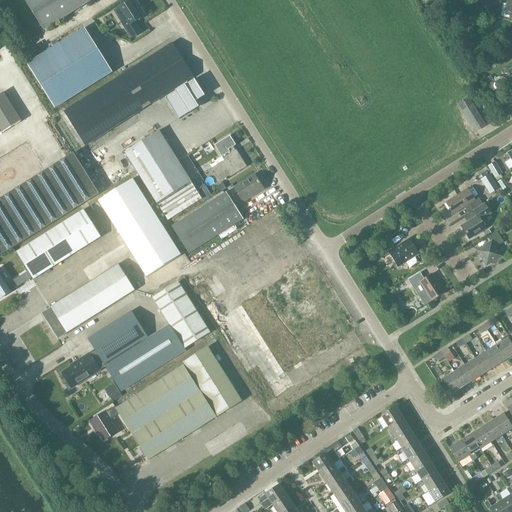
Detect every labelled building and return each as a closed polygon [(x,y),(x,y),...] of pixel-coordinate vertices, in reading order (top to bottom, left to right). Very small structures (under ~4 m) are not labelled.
[(23,0),(44,31),(91,0),(23,0)] [(136,0),(132,0),(114,12),(131,39),(141,32),(135,22),(146,15),(136,0)] [(511,0),(507,0),(503,17),(511,19),(511,0)] [(55,110),(113,74),(85,28),(51,50),(27,64),(55,110)] [(192,77),(182,60),(171,43),(120,75),(95,91),(63,111),(85,145),(192,77)] [(0,58),(4,64),(12,59),(2,44),(0,45),(0,58)] [(165,98),(178,119),(189,113),(198,107),(195,102),(204,96),(194,79),(185,85),(184,85),(175,91),(165,98)] [(0,130),(1,132),(2,134),(20,123),(2,94),(0,94),(0,130)] [(475,132),(486,126),(468,97),(457,104),(475,132)] [(201,199),(191,182),(159,130),(124,153),(156,204),(157,203),(168,220),(201,199)] [(246,167),(233,147),(236,145),(230,136),(215,145),(224,161),(212,168),(221,182),(246,167)] [(14,167),(34,158),(33,156),(27,158),(25,152),(30,150),(28,143),(3,153),(10,171),(15,169),(14,167)] [(0,254),(97,195),(77,161),(72,154),(0,197),(0,254)] [(494,162),(487,166),(495,178),(502,174),(494,162)] [(242,202),(255,193),(262,189),(253,175),(233,188),(242,202)] [(489,175),(480,180),(489,194),(498,188),(489,175)] [(98,201),(146,276),(180,255),(132,179),(98,201)] [(472,211),(482,204),(478,198),(474,200),(467,189),(446,203),(453,215),(464,207),(468,213),(472,211)] [(243,219),(237,209),(226,192),(171,227),(189,254),(243,219)] [(484,203),(482,204),(472,211),(476,217),(461,226),(469,239),(486,229),(480,220),(490,214),(484,203)] [(100,237),(83,210),(16,252),(27,271),(31,277),(32,279),(100,237)] [(261,228),(219,255),(262,322),(304,296),(261,228)] [(495,247),(503,242),(496,231),(487,237),(490,242),(476,251),(486,266),(501,256),(495,247)] [(413,256),(417,254),(408,241),(395,249),(391,243),(379,250),(383,257),(390,253),(398,266),(405,261),(408,265),(409,266),(411,266),(412,265),(415,263),(416,262),(416,260),(413,256)] [(134,290),(132,286),(118,264),(50,307),(50,308),(42,313),(57,337),(66,332),(66,333),(134,290)] [(0,276),(0,298),(8,293),(10,292),(9,291),(31,277),(27,271),(5,285),(0,276)] [(431,301),(444,293),(432,274),(423,279),(420,273),(408,280),(417,295),(424,290),(431,301)] [(185,351),(184,349),(210,333),(178,282),(152,298),(169,325),(148,338),(131,311),(87,338),(96,353),(103,364),(120,391),(185,351)] [(392,288),(389,291),(396,301),(399,299),(392,288)] [(487,330),(493,326),(490,321),(483,325),(487,330)] [(480,334),(487,330),(483,325),(477,329),(480,334)] [(462,338),(465,343),(472,339),(468,334),(462,338)] [(459,348),(465,343),(462,338),(456,342),(459,348)] [(506,360),(511,356),(511,345),(507,338),(496,345),(506,360)] [(495,367),(506,360),(496,345),(486,352),(495,367)] [(119,413),(148,460),(215,417),(241,401),(206,347),(183,362),(184,364),(183,365),(115,408),(114,407),(106,412),(105,411),(89,422),(93,428),(94,427),(103,441),(117,432),(110,421),(111,420),(110,419),(119,413)] [(436,362),(444,357),(441,352),(433,357),(436,362)] [(484,374),(495,367),(486,352),(475,359),(484,374)] [(75,365),(62,373),(71,387),(92,374),(91,372),(103,364),(96,353),(84,361),(83,359),(75,364),(75,365)] [(224,354),(219,357),(226,367),(230,364),(224,354)] [(474,380),(484,374),(475,359),(464,365),(474,380)] [(463,387),(474,380),(464,365),(454,372),(463,387)] [(452,394),(463,387),(454,372),(443,379),(452,394)] [(388,427),(403,418),(396,407),(381,416),(388,427)] [(492,421),(501,436),(511,429),(511,427),(503,414),(492,421)] [(394,438),(409,429),(403,418),(388,427),(394,438)] [(471,429),(472,432),(486,424),(484,421),(471,429)] [(491,442),(501,436),(492,421),(481,428),(491,442)] [(480,449),(491,442),(481,428),(471,434),(480,449)] [(401,449),(416,439),(409,429),(394,438),(401,449)] [(474,453),(480,449),(471,434),(460,441),(469,456),(473,461),(477,458),(474,453)] [(408,460),(423,450),(416,439),(401,449),(408,460)] [(334,451),(341,447),(337,441),(323,450),(325,454),(311,463),(319,474),(334,464),(340,459),(334,451)] [(458,463),(469,456),(460,441),(449,448),(458,463)] [(354,450),(359,447),(356,442),(351,445),(354,450)] [(358,455),(363,452),(359,447),(354,450),(358,455)] [(415,470),(430,460),(423,450),(408,460),(415,470)] [(380,462),(377,457),(373,452),(368,455),(375,466),(380,462)] [(421,481),(436,471),(430,460),(415,470),(409,474),(411,478),(417,474),(421,481)] [(501,467),(500,467),(497,462),(491,466),(494,471),(501,467)] [(344,466),(338,470),(334,464),(319,474),(326,484),(341,474),(347,470),(344,466)] [(488,475),(494,471),(491,466),(484,470),(488,475)] [(382,476),(387,473),(384,468),(379,472),(382,476)] [(428,491),(443,482),(436,471),(421,481),(428,491)] [(472,485),(479,481),(474,473),(469,476),(466,472),(465,473),(468,478),(472,485)] [(385,481),(386,481),(391,478),(387,473),(382,476),(385,481)] [(351,476),(345,480),(341,474),(326,484),(333,494),(348,485),(354,480),(351,476)] [(435,502),(450,493),(443,482),(428,491),(435,502)] [(272,505),(287,495),(280,484),(260,497),(263,502),(268,498),(272,505)] [(340,505),(355,495),(348,485),(333,494),(340,505)] [(391,493),(387,488),(382,492),(385,496),(391,493)] [(396,497),(400,502),(405,499),(401,493),(396,497)] [(507,511),(511,511),(511,494),(510,495),(502,500),(499,494),(495,496),(499,502),(500,501),(507,511)] [(276,511),(284,511),(294,506),(287,495),(272,505),(276,511)] [(344,511),(352,511),(362,505),(355,495),(340,505),(344,511)] [(388,506),(392,511),(397,511),(401,509),(396,501),(388,506)] [(490,511),(507,511),(500,501),(499,502),(491,507),(487,501),(484,503),(488,509),(489,509),(490,511)] [(439,510),(444,507),(441,502),(436,505),(439,510)]
